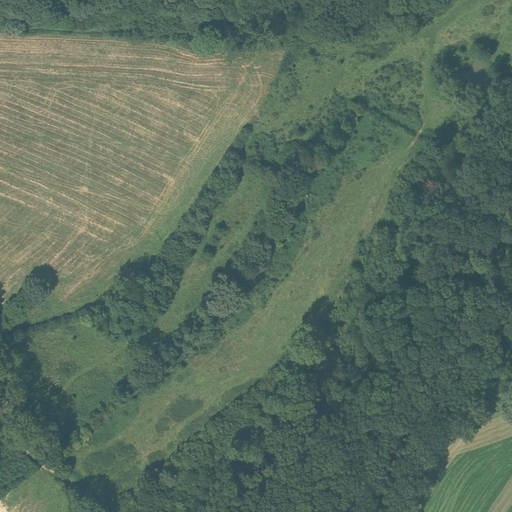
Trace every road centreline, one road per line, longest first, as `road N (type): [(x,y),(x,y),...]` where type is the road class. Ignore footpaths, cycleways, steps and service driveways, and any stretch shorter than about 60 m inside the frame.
road 1 (track): [(0,27),(237,41),(360,33)]
road 2 (track): [(99,511),(0,430)]
